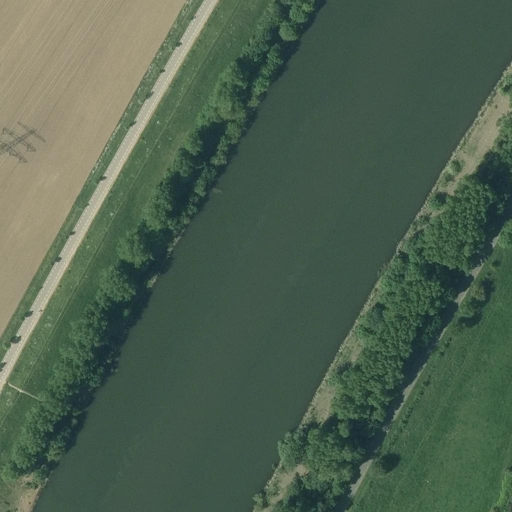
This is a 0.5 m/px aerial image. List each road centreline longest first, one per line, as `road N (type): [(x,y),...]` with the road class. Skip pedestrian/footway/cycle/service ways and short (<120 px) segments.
road 1 (residential): [(0,376),(210,0)]
road 2 (unclassified): [(340,511),(511,207)]
